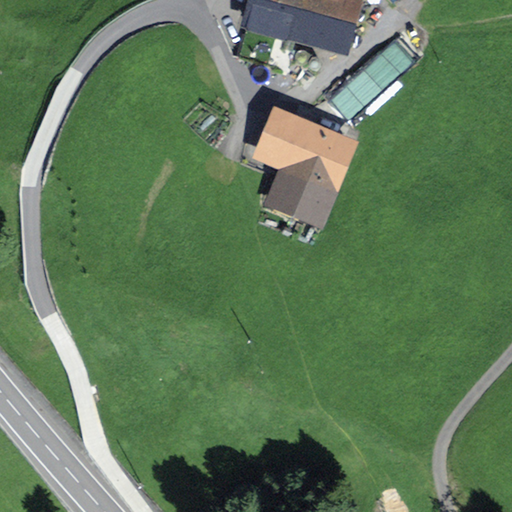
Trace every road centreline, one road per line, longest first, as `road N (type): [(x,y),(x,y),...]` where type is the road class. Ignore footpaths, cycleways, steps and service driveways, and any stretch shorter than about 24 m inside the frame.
road 1 (track): [(251,111),(306,98),(384,35),(413,0)]
road 2 (track): [(511,355),(456,415),(441,447),(440,511)]
road 3 (secondary): [(0,389),(99,511)]
road 4 (track): [(384,35),(511,21)]
